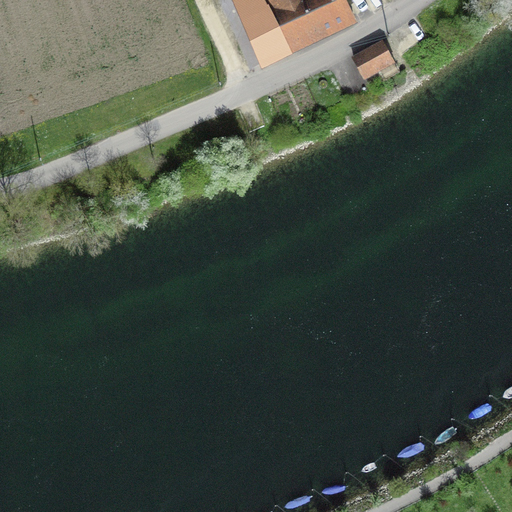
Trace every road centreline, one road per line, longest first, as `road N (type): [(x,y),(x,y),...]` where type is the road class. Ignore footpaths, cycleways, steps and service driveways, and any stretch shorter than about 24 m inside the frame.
road 1 (residential): [(409,0),(238,96),(0,190)]
road 2 (track): [(511,432),(374,511)]
